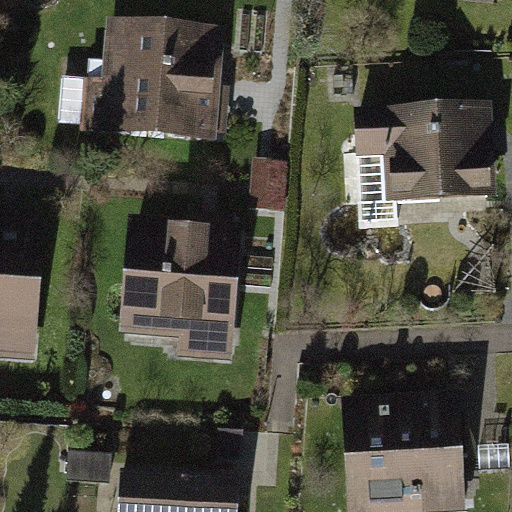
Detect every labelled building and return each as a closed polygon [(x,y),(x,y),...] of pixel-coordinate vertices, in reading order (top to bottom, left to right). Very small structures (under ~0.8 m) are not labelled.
[(235,35),(112,26),(108,80),(88,79),(83,142),(226,152),(235,35)] [(504,107),(363,113),(369,232),(413,230),(412,211),(509,207),(504,107)] [(255,230),(138,221),(130,337),(191,341),(189,362),(245,366),(255,230)] [(56,229),(0,224),(0,363),(46,366),(56,229)] [(476,511),(475,398),(353,399),(354,511),(476,511)] [(252,511),(254,489),(131,480),(128,511),(252,511)]
